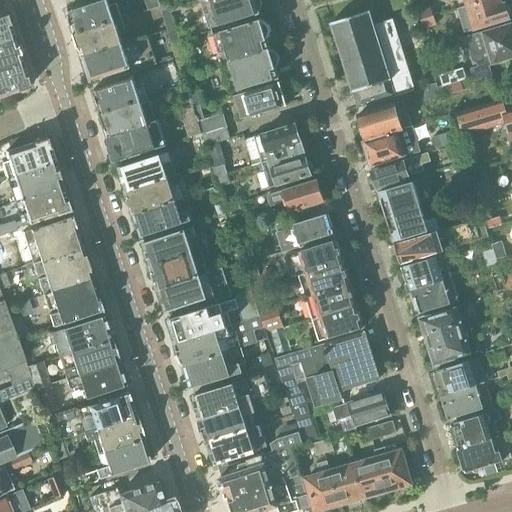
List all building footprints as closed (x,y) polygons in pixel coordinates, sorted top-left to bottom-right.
[(109,0),(96,0),(68,9),(76,33),(122,19),(117,4),(111,5),(109,0)] [(160,8),(157,0),(144,0),(149,11),(160,8)] [(167,0),(159,3),(161,11),(181,5),(179,0),(167,0)] [(201,0),(211,28),(259,14),(258,11),(260,11),(262,3),(261,0),(201,0)] [(507,7),(504,0),(491,0),(468,7),(467,6),(458,9),(465,33),(475,30),(511,19),(510,15),(511,13),(510,8),(507,7)] [(181,5),(161,11),(172,43),(181,41),(171,13),(182,9),(181,5)] [(419,11),(421,21),(434,17),(431,7),(419,11)] [(358,110),(401,95),(416,90),(392,19),(373,25),(371,18),(374,18),(373,13),(369,14),(369,12),(331,24),(358,110)] [(0,43),(13,39),(9,24),(6,15),(0,16),(0,43)] [(437,26),(434,17),(421,21),(424,30),(437,26)] [(76,33),(75,34),(83,58),(84,57),(124,44),(124,43),(121,36),(127,34),(122,19),(76,33)] [(213,34),(222,63),(269,48),(266,38),(268,38),(271,31),(269,25),(263,21),(261,22),(261,20),(213,34)] [(493,64),(511,57),(511,24),(467,38),(474,60),(479,63),(492,59),(493,64)] [(124,44),(84,57),(91,82),(131,69),(132,73),(157,64),(148,36),(124,43),(124,44)] [(0,43),(0,69),(21,62),(21,63),(22,63),(14,38),(13,39),(0,43)] [(172,43),(177,61),(182,77),(195,72),(190,57),(184,40),(181,41),(172,43)] [(269,48),(222,63),(231,92),(279,77),(275,67),(277,66),(279,59),(278,54),(273,50),(270,51),(269,48)] [(0,69),(0,97),(29,87),(26,77),(21,63),(21,62),(0,69)] [(492,76),(488,65),(472,70),(476,81),(492,76)] [(455,83),(452,73),(440,77),(443,87),(455,83)] [(134,76),(94,89),(102,113),(148,98),(144,84),(137,86),(134,76)] [(280,82),(234,96),(241,120),(288,106),(280,82)] [(447,97),(462,92),(459,83),(444,88),(447,97)] [(401,95),(403,101),(404,101),(404,102),(419,97),(421,102),(440,97),(436,84),(424,88),(416,90),(401,95)] [(205,104),(200,90),(187,94),(190,101),(191,101),(193,108),(201,106),(205,104)] [(102,113),(101,114),(109,138),(110,137),(156,122),(155,121),(148,98),(102,113)] [(502,99),(457,113),(464,136),(508,122),(511,135),(511,104),(504,107),(502,99)] [(194,110),(193,108),(191,101),(190,101),(177,105),(181,115),(194,110)] [(362,137),(366,140),(367,141),(405,130),(412,127),(404,102),(404,101),(403,101),(359,115),(362,125),(360,130),(362,137)] [(201,106),(193,108),(194,110),(202,133),(202,135),(228,127),(223,113),(205,119),(201,106)] [(188,138),(202,133),(194,110),(181,115),(188,138)] [(156,122),(110,137),(118,162),(167,146),(158,120),(155,121),(156,122)] [(252,166),(262,162),(304,149),(300,139),(303,135),(302,129),(297,128),(296,124),(245,141),(252,166)] [(202,135),(206,148),(220,143),(231,139),(228,127),(202,135)] [(405,130),(367,141),(363,142),(371,168),(419,153),(415,141),(409,143),(405,130)] [(456,131),(447,133),(451,145),(460,142),(456,131)] [(14,176),(54,162),(46,138),(6,151),(9,160),(2,162),(7,177),(14,176)] [(210,164),(215,178),(228,174),(225,165),(227,165),(220,143),(206,148),(208,156),(210,164)] [(304,149),(262,162),(270,189),(312,176),(311,172),(314,169),(312,162),(307,161),(304,149)] [(440,150),(424,155),(372,171),(378,190),(409,180),(406,171),(424,165),(425,166),(443,160),(440,151),(440,150)] [(128,191),(182,174),(182,173),(176,175),(169,153),(121,169),(128,191)] [(10,187),(15,202),(62,186),(54,162),(14,176),(17,185),(10,187)] [(469,172),(472,182),(488,177),(485,167),(469,172)] [(468,172),(452,177),(457,194),(473,189),(468,172)] [(189,197),(182,174),(128,191),(136,214),(184,199),(189,197)] [(228,174),(215,178),(217,186),(230,182),(228,174)] [(488,177),(472,182),(478,201),(494,196),(488,177)] [(269,196),(273,206),(289,201),(292,212),(324,202),(317,180),(269,196)] [(380,193),(388,218),(422,208),(414,182),(380,193)] [(62,186),(15,202),(20,217),(26,215),(29,224),(70,211),(62,186)] [(464,203),(477,199),(475,191),(461,196),(464,203)] [(189,212),(188,212),(184,199),(136,214),(143,238),(192,222),(189,212)] [(216,217),(228,213),(225,206),(224,201),(212,205),(215,215),(216,217)] [(225,206),(228,213),(230,220),(229,221),(234,234),(248,230),(240,201),(225,206)] [(429,231),(430,234),(438,232),(431,220),(426,221),(422,208),(388,218),(395,242),(429,231)] [(282,228),(278,229),(284,252),(335,236),(328,215),(294,225),(293,222),(281,225),(282,228)] [(28,247),(33,263),(82,247),(72,216),(23,232),(27,243),(34,241),(35,245),(28,247)] [(482,218),(438,232),(430,234),(396,245),(402,264),(480,241),(480,240),(489,237),(487,230),(486,230),(482,218)] [(0,236),(17,231),(16,227),(23,225),(21,221),(15,223),(14,221),(0,225),(0,236)] [(153,266),(194,253),(210,248),(205,234),(197,237),(194,228),(146,244),(153,266)] [(299,276),(343,262),(336,240),(292,254),(299,276)] [(497,260),(507,257),(502,241),(492,245),(497,260)] [(44,295),(92,278),(82,247),(33,263),(37,274),(44,272),(45,277),(38,279),(44,295)] [(488,267),(497,263),(498,263),(497,260),(493,249),(482,253),(487,267),(488,267)] [(209,273),(206,264),(198,267),(194,253),(153,266),(152,267),(160,289),(209,273)] [(411,291),(414,290),(453,278),(445,254),(403,267),(411,291)] [(306,298),(350,284),(343,262),(299,276),(306,298)] [(257,265),(249,268),(255,285),(262,283),(257,265)] [(209,273),(160,289),(168,312),(215,297),(216,301),(231,296),(223,268),(209,273)] [(92,278),(44,295),(49,310),(55,307),(57,312),(50,314),(53,325),(102,310),(92,278)] [(453,278),(414,290),(416,299),(414,303),(416,310),(421,314),(460,302),(453,278)] [(511,278),(503,281),(506,290),(506,289),(506,290),(511,288),(511,278)] [(313,319),(356,305),(350,284),(306,298),(313,319)] [(264,287),(252,290),(259,311),(271,308),(264,287)] [(0,380),(8,377),(12,386),(32,378),(28,366),(17,336),(9,313),(6,306),(0,290),(0,380)] [(237,297),(169,319),(176,342),(232,325),(228,312),(239,308),(243,322),(261,316),(259,311),(252,290),(237,295),(237,297)] [(429,342),(473,329),(465,304),(422,318),(423,321),(420,324),(422,330),(426,331),(429,342)] [(356,305),(313,319),(320,341),(364,328),(356,305)] [(271,308),(259,311),(261,316),(265,327),(266,332),(283,327),(277,306),(271,308)] [(18,310),(9,313),(17,336),(27,333),(18,310)] [(102,316),(52,332),(59,354),(59,355),(59,356),(110,339),(102,316)] [(176,342),(175,343),(183,366),(184,366),(184,365),(242,347),(242,348),(258,343),(254,330),(265,327),(261,316),(243,322),(232,325),(176,342)] [(511,326),(511,316),(499,320),(502,329),(511,326)] [(284,328),(272,332),(277,348),(289,344),(284,328)] [(480,352),(473,329),(429,342),(432,352),(430,355),(432,361),(435,362),(436,366),(480,352)] [(365,332),(276,359),(275,359),(278,368),(288,398),(302,394),(292,365),(301,363),(315,408),(342,400),(340,391),(380,379),(365,332)] [(110,339),(59,356),(60,360),(65,359),(68,367),(63,369),(67,379),(117,362),(117,363),(119,362),(111,339),(110,339)] [(242,347),(184,365),(184,366),(191,389),(244,372),(241,365),(246,363),(242,348),(242,347)] [(269,353),(261,356),(265,368),(273,365),(269,353)] [(435,373),(442,397),(486,383),(479,359),(435,373)] [(43,361),(28,366),(32,378),(34,384),(49,379),(47,374),(43,361)] [(117,362),(67,379),(69,387),(73,385),(78,401),(125,385),(117,363),(117,362)] [(203,420),(254,402),(254,403),(273,398),(266,373),(195,396),(203,420)] [(486,383),(442,397),(450,420),(493,406),(486,383)] [(58,409),(49,385),(49,384),(38,388),(46,413),(58,409)] [(84,432),(88,431),(136,415),(128,392),(77,409),(76,407),(56,414),(64,439),(85,432),(84,432)] [(332,408),(336,421),(354,415),(357,426),(391,415),(384,392),(332,408)] [(210,443),(250,429),(246,416),(257,412),(254,403),(254,402),(203,420),(201,420),(209,443),(210,443)] [(309,410),(294,415),(300,432),(303,443),(318,438),(309,410)] [(458,449),(499,436),(494,421),(491,422),(489,414),(451,426),(458,449)] [(55,424),(51,415),(43,418),(46,427),(55,424)] [(91,440),(95,453),(101,451),(143,437),(144,437),(136,415),(88,431),(84,432),(85,432),(87,441),(91,440)] [(0,464),(34,451),(34,449),(44,445),(34,419),(0,433),(0,464)] [(370,428),(373,440),(396,433),(393,422),(370,428)] [(260,426),(250,429),(210,443),(217,465),(219,465),(228,462),(228,461),(264,451),(267,447),(260,426)] [(373,440),(370,428),(360,431),(364,442),(373,440)] [(229,498),(301,476),(293,447),(302,444),(299,433),(284,437),(278,439),(271,444),(273,452),(229,466),(228,462),(219,465),(222,478),(219,479),(225,500),(229,498)] [(499,436),(458,449),(466,472),(511,458),(511,456),(510,449),(504,451),(499,436)] [(101,451),(95,453),(101,468),(67,479),(71,490),(96,482),(98,479),(151,461),(143,437),(101,451)] [(331,439),(322,441),(325,454),(334,451),(331,439)] [(58,460),(66,457),(69,453),(64,440),(53,444),(58,460)] [(325,454),(322,441),(313,444),(316,456),(325,454)] [(378,457),(388,491),(398,487),(399,490),(410,487),(409,484),(411,484),(402,450),(399,452),(397,444),(386,448),(388,454),(378,457)] [(32,462),(28,454),(9,462),(13,470),(32,462)] [(355,465),(364,498),(366,497),(367,500),(378,496),(377,494),(388,491),(378,457),(355,465)] [(306,477),(307,479),(317,511),(319,511),(325,511),(331,510),(331,508),(340,505),(331,472),(328,461),(317,464),(319,473),(306,477)] [(331,472),(340,505),(351,502),(352,504),(362,501),(362,499),(364,498),(355,465),(331,472)] [(0,495),(14,489),(8,474),(0,477),(0,476),(0,495)] [(58,474),(47,479),(51,490),(63,485),(58,474)] [(301,476),(229,498),(233,511),(258,511),(277,506),(278,511),(293,511),(310,507),(301,476)] [(89,497),(94,511),(138,511),(164,503),(156,481),(120,494),(118,487),(89,497)] [(0,499),(0,511),(22,511),(29,509),(21,490),(0,499)] [(171,511),(167,502),(164,503),(138,511),(171,511)]
